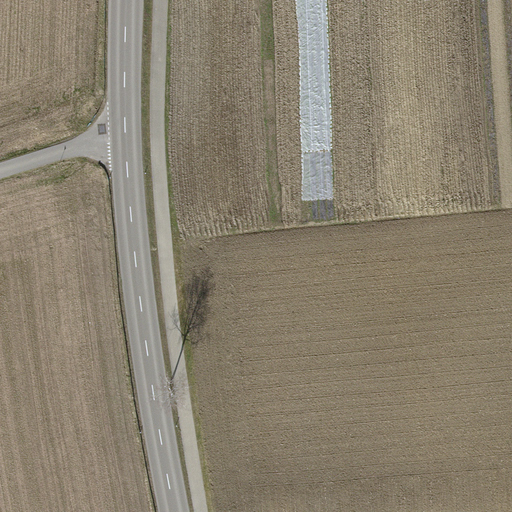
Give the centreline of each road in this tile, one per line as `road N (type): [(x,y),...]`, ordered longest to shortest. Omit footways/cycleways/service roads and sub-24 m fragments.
road 1 (tertiary): [(174,511),(137,290),(127,0)]
road 2 (track): [(127,138),(0,173)]
